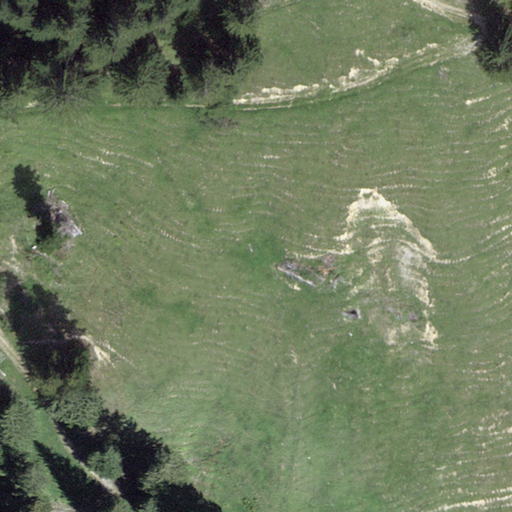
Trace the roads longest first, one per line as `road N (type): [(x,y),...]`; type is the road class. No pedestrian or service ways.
road 1 (track): [(424,0),(482,43),(282,107),(77,103),(0,113)]
road 2 (track): [(0,337),(113,501),(29,509),(0,502)]
